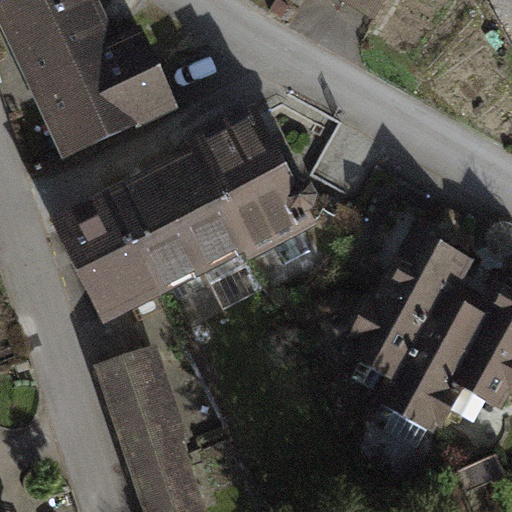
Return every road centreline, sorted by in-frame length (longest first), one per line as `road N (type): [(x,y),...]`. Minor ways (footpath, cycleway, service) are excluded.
road 1 (residential): [(198,0),(511,185)]
road 2 (residential): [(106,511),(0,169)]
